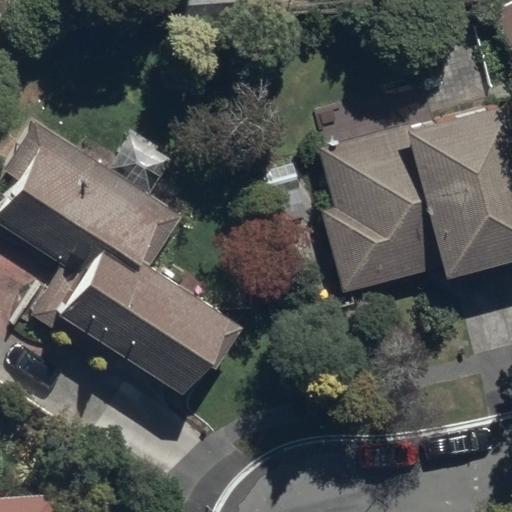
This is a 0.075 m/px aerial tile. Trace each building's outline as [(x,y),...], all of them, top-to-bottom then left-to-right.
[(511,0),(507,0),(488,11),(511,52),(511,0)] [(317,208),(337,286),(436,260),(439,270),(511,250),(511,132),(503,98),(315,147),(330,204),(317,208)] [(180,212),(35,121),(7,165),(16,171),(0,196),(0,222),(57,258),(24,312),(168,401),(210,336),(223,344),(237,323),(136,259),(147,242),(157,248),(180,212)] [(303,217),(290,159),(259,166),(272,224),(303,217)] [(0,511),(50,511),(50,494),(0,496),(0,511)]
